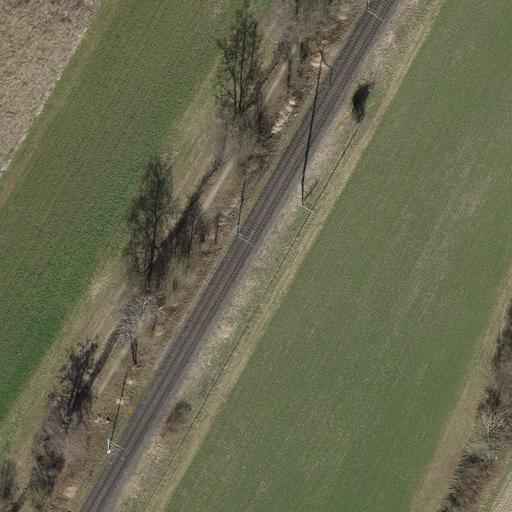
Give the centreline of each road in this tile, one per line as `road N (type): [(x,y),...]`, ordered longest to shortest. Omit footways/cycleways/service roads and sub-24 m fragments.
road 1 (track): [(20,511),(314,15),(315,0)]
road 2 (track): [(158,511),(440,0)]
